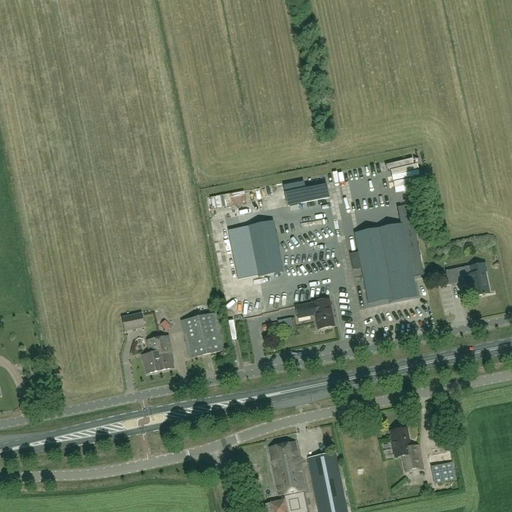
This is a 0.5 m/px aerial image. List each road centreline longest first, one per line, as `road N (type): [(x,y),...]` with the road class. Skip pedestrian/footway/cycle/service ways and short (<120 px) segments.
road 1 (unclassified): [(0,426),(511,321)]
road 2 (unclassified): [(216,448),(307,419),(511,376)]
road 3 (primary): [(280,393),(163,408),(7,449)]
road 4 (primary): [(7,449),(125,433),(280,393)]
road 5 (primary): [(280,393),(511,344)]
road 6 (unclassified): [(0,482),(110,472),(216,448)]
road 7 (unknown): [(338,227),(358,352)]
